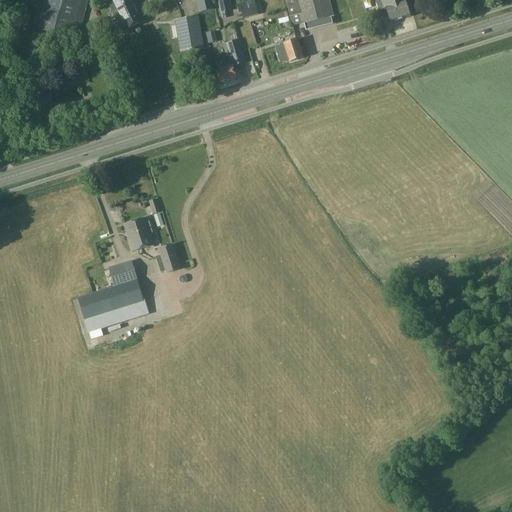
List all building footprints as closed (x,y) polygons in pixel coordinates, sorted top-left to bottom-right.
[(28,0),(23,27),(78,41),(88,0),(28,0)] [(108,0),(124,32),(145,21),(134,0),(108,0)] [(195,0),(199,13),(214,10),(212,0),(195,0)] [(216,2),(219,15),(221,14),(221,17),(227,16),(227,13),(230,12),(228,2),(226,2),(225,0),(216,0),(217,2),(216,2)] [(243,19),(258,15),(254,0),(239,4),(243,19)] [(292,27),(293,27),(302,24),(302,25),(304,24),(306,31),(332,24),(331,18),(334,17),(329,0),(285,0),(290,20),(292,27)] [(333,0),(334,1),(341,0),(342,8),(338,9),(340,20),(350,19),(347,0),(333,0)] [(391,0),(374,0),(378,10),(386,8),(391,22),(410,16),(405,1),(403,2),(393,6),(391,0)] [(204,49),(199,16),(174,21),(180,53),(204,49)] [(214,32),(206,34),(208,43),(216,40),(214,32)] [(226,44),(233,67),(244,63),(237,40),(226,44)] [(289,62),(289,63),(303,59),(297,41),(283,45),(289,62)] [(289,62),(283,45),(275,48),(280,65),(289,62)] [(104,50),(88,48),(86,62),(102,64),(104,50)] [(232,66),(226,68),(224,61),(216,63),(218,71),(216,71),(220,84),(236,79),(232,66)] [(179,201),(180,192),(166,192),(166,201),(179,201)] [(156,199),(149,202),(153,214),(160,212),(156,199)] [(151,223),(147,224),(145,218),(124,225),(132,252),(154,245),(149,230),(153,229),(151,223)] [(156,256),(161,273),(165,272),(166,274),(180,270),(172,243),(158,248),(160,255),(156,256)] [(137,281),(131,262),(110,268),(116,287),(137,281)] [(180,277),(178,280),(179,283),(182,284),(185,283),(187,280),(186,277),(183,276),(180,277)] [(137,281),(116,287),(78,299),(84,319),(143,301),(137,281)] [(148,315),(143,301),(84,319),(88,334),(148,315)]
